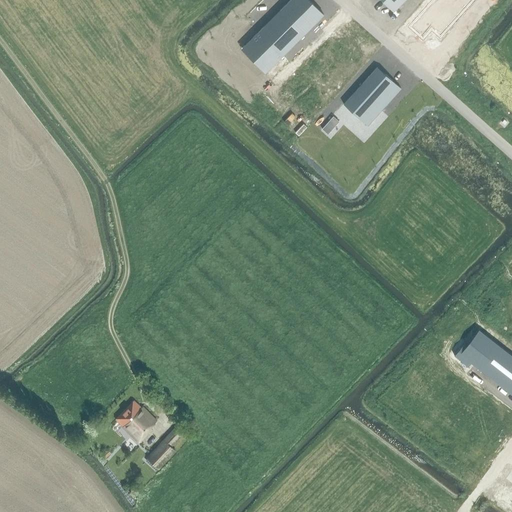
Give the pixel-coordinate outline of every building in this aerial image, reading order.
[(308,0),(289,0),(244,46),(252,53),(259,61),(268,70),(323,15),(308,0)] [(381,0),(393,12),(404,0),(381,0)] [(432,0),(408,27),(422,40),(431,30),(440,38),(474,0),(432,0)] [(367,126),(401,88),(377,67),(343,104),(367,126)] [(327,134),(339,121),(333,116),(322,129),(327,134)] [(464,342),(454,356),(468,366),(471,363),(511,394),(511,355),(478,329),(467,344),(464,342)] [(118,430),(122,426),(139,442),(152,429),(150,427),(156,421),(141,407),(134,400),(116,419),(117,421),(112,427),(112,428),(112,430),(113,431),(114,432),(116,432),(117,431),(118,430)] [(176,451),(171,446),(181,435),(174,429),(147,458),(153,465),(150,468),(155,472),(158,469),(159,470),(176,451)] [(105,458),(111,453),(108,450),(102,454),(105,458)]
